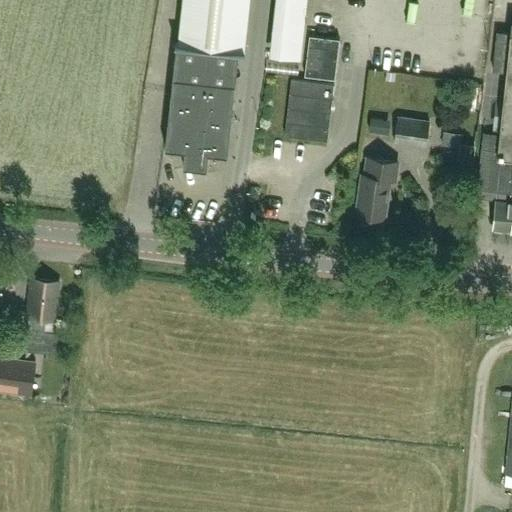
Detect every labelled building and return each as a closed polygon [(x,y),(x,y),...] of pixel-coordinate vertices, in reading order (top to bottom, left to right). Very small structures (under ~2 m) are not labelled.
[(182,0),(172,99),(170,99),(165,147),(185,149),(184,165),(206,167),(208,152),(228,154),(239,50),(243,50),(248,0),(182,0)] [(506,71),(500,133),(484,132),(477,190),(497,192),(496,199),(511,200),(511,32),(497,31),(493,70),(506,71)] [(334,79),(340,38),(310,35),(305,75),(334,79)] [(292,79),(285,135),(327,140),(334,84),(292,79)] [(475,110),(478,86),(463,85),(461,108),(475,110)] [(426,144),(429,120),(398,116),(395,140),(426,144)] [(443,131),(441,151),(459,154),(461,143),(462,143),(463,133),(443,131)] [(356,213),(385,217),(390,178),(395,179),(397,160),(368,156),(366,174),(362,173),(356,213)] [(494,226),(511,228),(511,200),(496,199),(494,226)] [(56,320),(61,280),(39,278),(38,286),(32,286),(28,316),(30,316),(27,349),(55,352),(57,333),(44,332),(46,318),(56,320)] [(0,389),(31,394),(36,360),(0,354),(0,389)]
